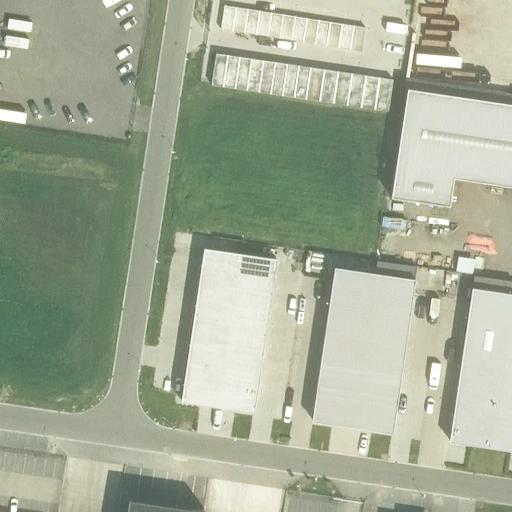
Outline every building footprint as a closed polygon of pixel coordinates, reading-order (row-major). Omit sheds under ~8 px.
[(414,0),(411,24),(489,36),(494,0),(414,0)] [(223,5),(220,29),(231,31),(235,7),(223,5)] [(235,7),(231,31),(243,32),(247,9),(235,7)] [(247,9),(243,32),(255,34),(259,10),(247,9)] [(259,10),(255,34),(267,36),(271,12),(259,10)] [(271,12),(267,36),(279,38),(282,14),(271,12)] [(282,14),(279,38),(291,39),(294,16),(282,14)] [(294,16),(291,39),(303,41),(306,17),(294,16)] [(306,17),(303,41),(315,43),(318,19),(306,17)] [(318,19),(315,43),(326,45),(330,21),(318,19)] [(330,21),(326,45),(338,46),(342,23),(330,21)] [(342,23),(338,46),(350,48),(354,24),(342,23)] [(354,24),(350,48),(362,50),(366,26),(354,24)] [(216,53),(211,84),(223,86),(228,54),(216,53)] [(228,54),(223,86),(235,88),(240,56),(228,54)] [(240,56),(235,88),(247,89),(252,58),(240,56)] [(252,58),(247,89),(259,91),(264,60),(252,58)] [(264,60),(259,91),(271,93),(275,61),(264,60)] [(275,61),(271,93),(283,95),(287,63),(275,61)] [(287,63),(283,95),(294,96),(299,65),(287,63)] [(299,65),(294,96),(306,98),(311,67),(299,65)] [(311,67),(306,98),(320,100),(325,69),(311,67)] [(325,69),(320,100),(334,102),(339,71),(325,69)] [(339,71),(334,102),(348,104),(353,73),(339,71)] [(353,73),(348,104),(362,106),(366,75),(353,73)] [(366,75),(362,106),(376,108),(380,77),(366,75)] [(380,77),(376,108),(389,111),(394,79),(380,77)] [(449,205),(453,177),(511,185),(511,102),(407,87),(382,256),(440,265),(449,205)] [(207,205),(205,219),(361,242),(378,125),(313,116),(307,159),(237,149),(216,145),(207,205)] [(0,144),(0,320),(6,321),(23,324),(82,333),(108,161),(0,144)] [(204,247),(181,400),(253,411),(276,258),(204,247)] [(414,278),(416,266),(376,260),(375,272),(414,278)] [(335,266),(312,420),(392,431),(414,278),(375,272),(335,266)] [(511,292),(472,287),(449,440),(511,449),(511,292)] [(203,511),(204,508),(128,497),(125,511),(203,511)]
